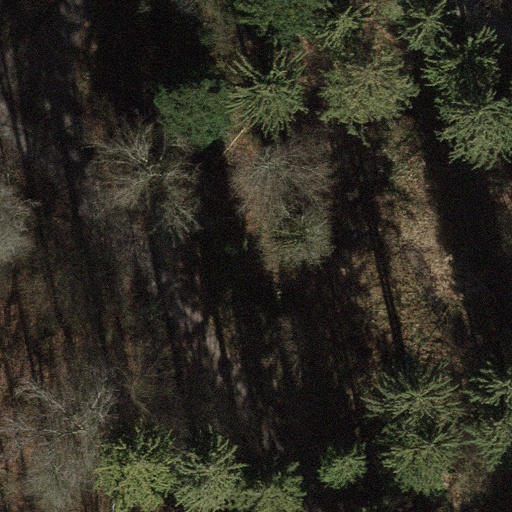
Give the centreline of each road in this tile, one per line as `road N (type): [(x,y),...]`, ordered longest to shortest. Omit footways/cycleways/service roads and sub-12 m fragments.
road 1 (track): [(324,511),(283,432),(65,154),(0,104)]
road 2 (track): [(65,154),(92,0)]
